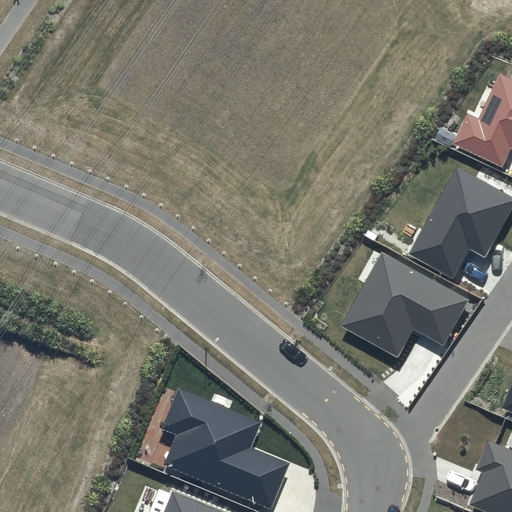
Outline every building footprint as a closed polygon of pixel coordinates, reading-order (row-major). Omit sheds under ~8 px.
[(511,79),(499,74),(478,118),(467,113),(452,144),(502,167),(511,149),(511,79)] [(511,208),(511,197),(456,167),(408,254),(453,278),(469,249),(485,258),(511,208)] [(468,299),(381,252),(340,326),(398,358),(414,329),(443,345),(468,299)] [(511,386),(503,407),(511,411),(511,386)] [(262,421),(179,387),(161,429),(176,435),(164,465),(270,509),(289,463),(251,448),(262,421)] [(511,511),(511,449),(488,439),(475,469),(483,472),(469,505),(485,511),(511,511)] [(223,511),(172,491),(163,511),(223,511)]
